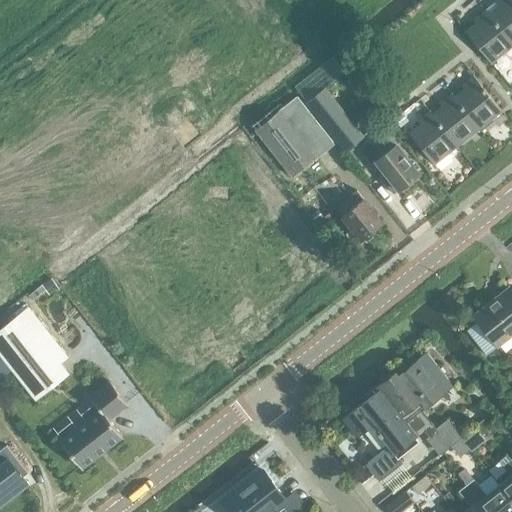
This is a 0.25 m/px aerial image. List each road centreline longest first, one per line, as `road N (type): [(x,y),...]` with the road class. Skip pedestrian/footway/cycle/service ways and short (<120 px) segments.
road 1 (residential): [(27,105),(261,398)]
road 2 (tertiary): [(261,398),(511,196)]
road 3 (tertiary): [(112,511),(261,398)]
road 4 (residential): [(27,105),(160,0)]
road 5 (residential): [(351,511),(261,398)]
